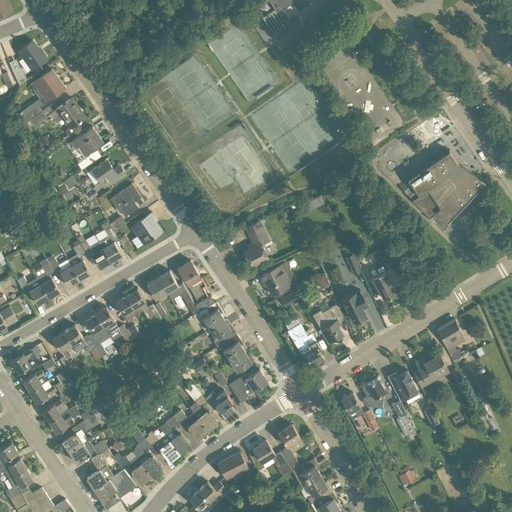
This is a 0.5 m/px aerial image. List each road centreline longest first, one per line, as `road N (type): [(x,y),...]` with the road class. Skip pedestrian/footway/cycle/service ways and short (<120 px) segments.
road 1 (residential): [(195,234),(42,14)]
road 2 (residential): [(300,394),(511,263)]
road 3 (residential): [(0,346),(195,234)]
road 4 (residential): [(300,394),(195,234)]
road 5 (residential): [(151,511),(233,433),(300,394)]
road 6 (residential): [(366,511),(300,394)]
